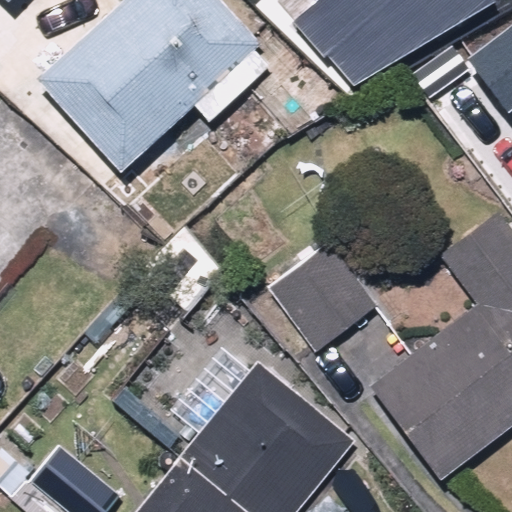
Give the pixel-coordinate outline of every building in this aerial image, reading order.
[(133,164),(202,101),(214,115),(273,61),(260,47),(272,37),(237,0),(129,0),(50,74),(133,164)] [(325,0),(294,26),(355,86),(497,3),(494,0),(325,0)] [(511,108),(511,27),(468,60),(507,112),(511,108)] [(511,428),(511,219),(508,214),(453,255),(489,303),(384,382),(452,473),(511,428)] [(381,302),(338,239),(277,280),(320,343),(381,302)] [(299,511),(357,438),(259,363),(143,511),(299,511)]
